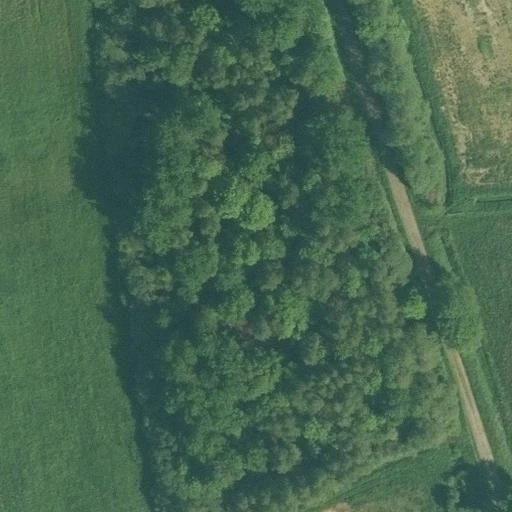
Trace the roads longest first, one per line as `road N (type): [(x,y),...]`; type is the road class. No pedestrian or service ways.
road 1 (track): [(342,0),(508,511)]
road 2 (track): [(439,511),(404,487),(326,511)]
